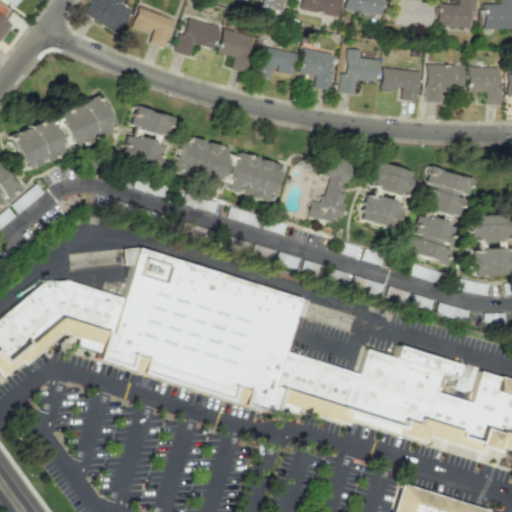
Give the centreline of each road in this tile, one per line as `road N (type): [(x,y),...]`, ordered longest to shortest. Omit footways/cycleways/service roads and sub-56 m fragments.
road 1 (residential): [(0,237),(63,183),(92,183),(469,302),(511,304)]
road 2 (residential): [(45,30),(160,78),(276,110),(395,128),(511,131)]
